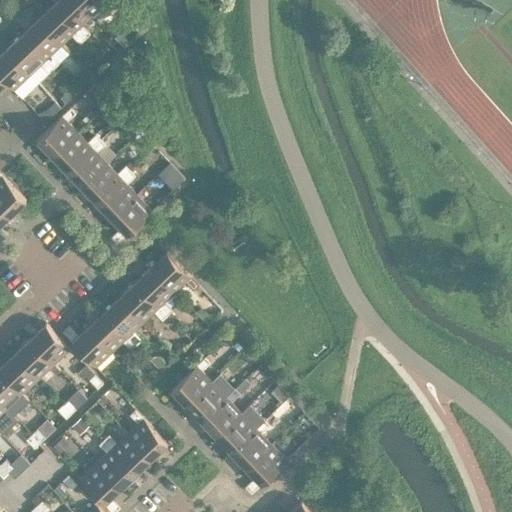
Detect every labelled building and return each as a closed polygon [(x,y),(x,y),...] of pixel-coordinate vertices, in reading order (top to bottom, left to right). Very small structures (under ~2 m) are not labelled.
[(81,23),(92,14),(78,0),(55,0),(52,3),(84,37),(89,32),(81,23)] [(109,0),(78,0),(92,14),(102,4),(110,12),(116,7),(109,0)] [(79,42),(84,37),(52,3),(37,18),(60,43),(71,33),(79,42)] [(37,18),(21,33),(53,67),(58,62),(50,53),(60,43),(37,18)] [(5,48),(29,73),(40,63),(48,72),(53,67),(21,33),(5,48)] [(0,74),(13,88),(29,73),(5,48),(0,53),(0,74)] [(59,62),(54,67),(58,71),(63,67),(59,62)] [(79,79),(84,84),(92,77),(87,72),(79,79)] [(86,91),(93,99),(102,90),(95,83),(86,91)] [(69,88),(60,97),(65,103),(75,94),(69,88)] [(60,107),(55,101),(48,108),(53,114),(60,107)] [(36,138),(51,154),(76,130),(67,120),(75,111),(70,106),(36,138)] [(126,132),(131,138),(138,131),(133,125),(126,132)] [(86,141),(76,130),(51,154),(66,170),(100,138),(95,132),(86,141)] [(105,143),(100,138),(66,170),(81,185),(106,162),(96,151),(105,143)] [(128,161),(125,164),(130,169),(133,166),(128,161)] [(160,171),(175,187),(185,177),(169,161),(160,171)] [(125,164),(116,172),(106,162),(81,185),(96,201),(130,169),(125,164)] [(135,174),(130,169),(96,201),(111,217),(136,193),(126,182),(135,174)] [(0,204),(9,214),(25,199),(0,172),(0,204)] [(151,209),(136,193),(111,217),(120,226),(110,236),(116,242),(151,209)] [(0,222),(9,214),(0,204),(0,222)] [(166,250),(150,265),(174,290),(184,280),(193,289),(198,283),(166,250)] [(164,300),(174,290),(150,265),(135,280),(167,314),(172,309),(164,300)] [(153,310),(161,319),(167,314),(135,280),(119,295),(143,320),(153,310)] [(132,330),(143,320),(119,295),(103,310),(135,343),(141,338),(132,330)] [(103,310),(88,325),(111,350),(122,340),(130,348),(135,343),(103,310)] [(69,346),(46,322),(30,337),(53,362),(69,346)] [(62,330),(95,365),(111,350),(88,325),(78,334),(69,323),(62,330)] [(60,368),(53,362),(30,337),(14,352),(38,377),(49,366),(55,373),(60,368)] [(242,345),(237,340),(232,344),(238,350),(242,345)] [(176,353),(184,346),(180,343),(174,343),(169,347),(176,353)] [(248,364),(254,359),(244,349),(239,354),(248,364)] [(0,365),(0,368),(22,392),(38,377),(14,352),(0,365)] [(149,358),(160,370),(167,363),(159,354),(153,354),(149,358)] [(186,403),(211,380),(201,369),(210,361),(204,355),(171,387),(186,403)] [(84,373),(90,368),(85,363),(76,371),(81,377),(84,373)] [(28,397),(22,392),(0,368),(0,399),(6,407),(12,412),(28,397)] [(88,378),(97,387),(103,381),(94,372),(88,378)] [(244,378),(235,387),(201,419),(216,435),(241,411),(231,400),(249,383),(244,378)] [(221,390),(211,380),(186,403),(201,419),(235,387),(230,382),(221,390)] [(282,400),(288,395),(277,383),(272,389),(282,400)] [(78,388),(62,403),(71,411),(87,397),(78,388)] [(57,408),(65,417),(71,411),(62,403),(57,408)] [(137,422),(127,432),(151,457),(167,441),(135,408),(129,413),(137,422)] [(251,421),(241,411),(216,435),(231,450),(264,418),(259,413),(251,421)] [(72,423),(78,429),(87,421),(80,415),(72,423)] [(261,432),(269,424),(264,418),(231,450),(246,466),(271,442),(261,432)] [(36,427),(31,432),(40,441),(45,436),(36,427)] [(34,447),(40,441),(31,432),(25,438),(34,447)] [(135,472),(151,457),(127,432),(117,442),(108,433),(103,438),(135,472)] [(60,451),(68,443),(61,436),(53,444),(60,451)] [(106,452),(96,461),(119,486),(135,472),(103,438),(98,443),(106,452)] [(286,458),(271,442),(246,466),(255,475),(244,485),(251,492),(286,458)] [(5,457),(0,461),(0,462),(8,471),(14,466),(5,457)] [(120,506),(110,495),(119,486),(96,461),(80,477),(113,511),(120,506)] [(8,471),(0,462),(0,473),(3,476),(8,471)] [(62,479),(71,488),(76,482),(68,473),(62,479)] [(52,488),(60,496),(64,492),(57,484),(52,488)] [(42,498),(36,504),(44,511),(45,511),(50,507),(42,498)] [(313,511),(301,499),(287,511),(313,511)]
